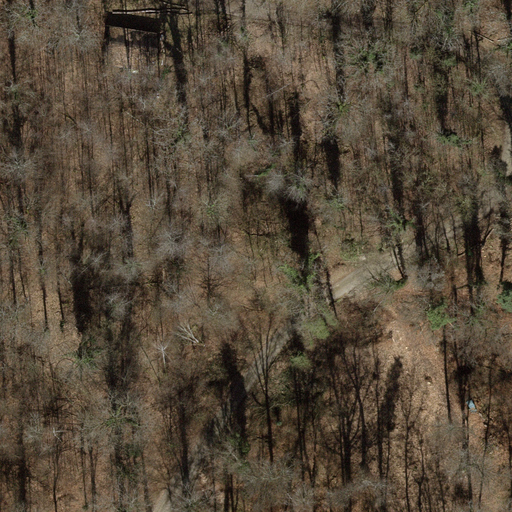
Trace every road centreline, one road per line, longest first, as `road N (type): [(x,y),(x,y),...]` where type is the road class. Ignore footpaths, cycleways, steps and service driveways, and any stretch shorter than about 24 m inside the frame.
road 1 (track): [(511,165),(474,212),(383,262),(286,337),(162,511)]
road 2 (track): [(236,0),(442,37),(485,59),(511,98)]
